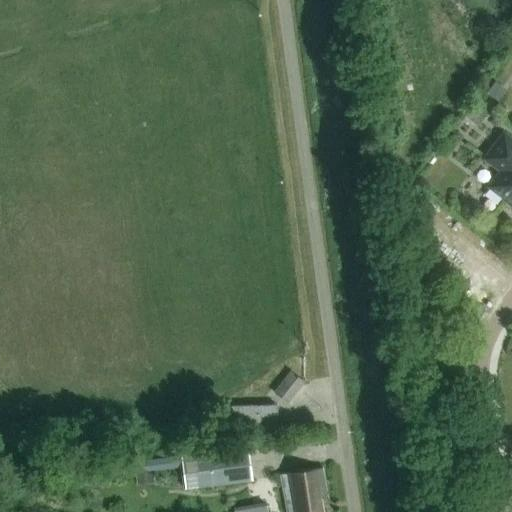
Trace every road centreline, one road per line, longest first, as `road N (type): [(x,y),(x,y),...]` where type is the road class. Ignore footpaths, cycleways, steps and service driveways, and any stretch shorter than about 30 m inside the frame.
road 1 (unclassified): [(353,511),(281,0)]
road 2 (residential): [(492,484),(478,372),(494,319),(511,297)]
